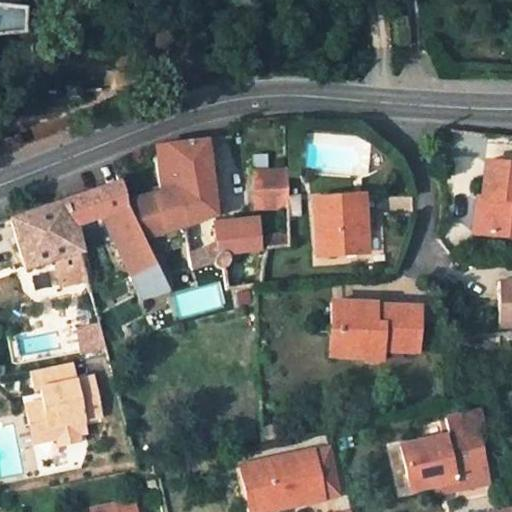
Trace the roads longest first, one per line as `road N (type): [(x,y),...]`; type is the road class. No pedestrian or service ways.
road 1 (secondary): [(0,184),(149,123),(269,99),(511,111)]
road 2 (unknown): [(418,106),(440,211),(428,281)]
